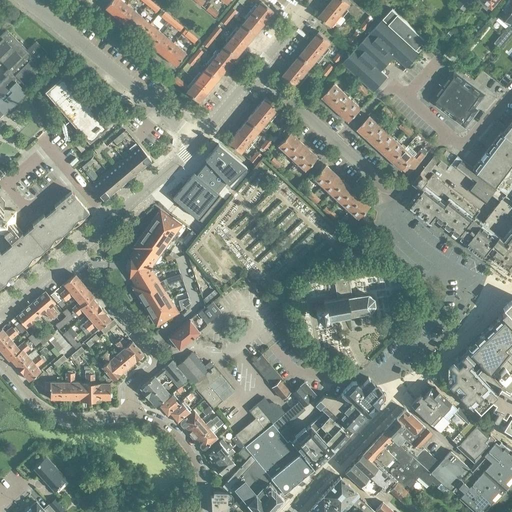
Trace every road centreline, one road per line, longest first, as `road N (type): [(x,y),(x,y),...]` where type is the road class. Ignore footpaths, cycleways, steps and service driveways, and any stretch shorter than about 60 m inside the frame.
road 1 (residential): [(402,395),(383,368),(432,318),(446,277),(444,265),(394,221),(390,189)]
road 2 (residential): [(196,140),(24,0)]
road 3 (residential): [(74,253),(150,342),(154,355),(135,381),(133,413)]
road 4 (residential): [(295,511),(402,395)]
road 5 (residential): [(133,413),(81,419),(50,412),(0,361)]
road 6 (residential): [(447,132),(393,87),(338,143)]
road 7 (residential): [(200,511),(187,446),(166,425),(133,413)]
road 8 (residential): [(71,175),(49,147),(9,184),(34,206)]
